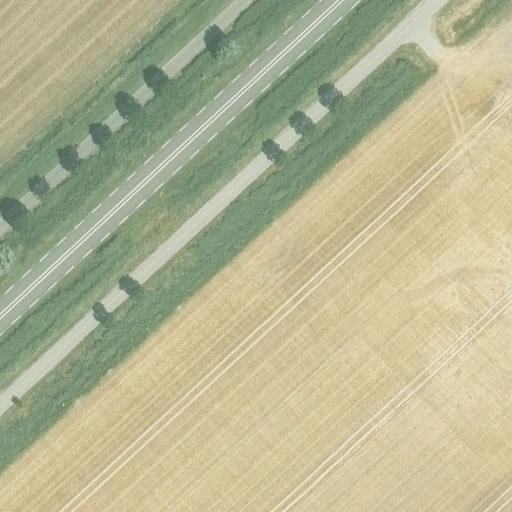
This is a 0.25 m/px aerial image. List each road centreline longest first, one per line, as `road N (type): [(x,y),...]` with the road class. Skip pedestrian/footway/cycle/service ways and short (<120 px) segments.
road 1 (unclassified): [(440,0),(0,408)]
road 2 (secondary): [(0,323),(348,0)]
road 3 (track): [(253,0),(0,234)]
